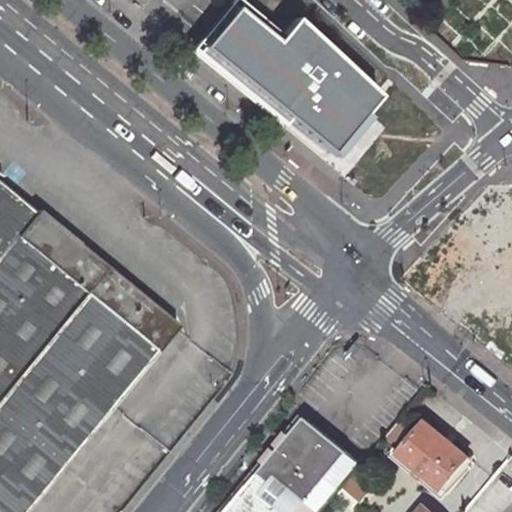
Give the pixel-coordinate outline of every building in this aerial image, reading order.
[(209,37),(194,54),(323,155),(370,93),(293,17),(270,41),(233,9),(209,37)] [(468,256),(495,280),(511,260),(511,178),(494,162),(392,274),(425,304),(468,256)] [(0,511),(21,511),(110,405),(173,329),(0,185),(0,511)] [(323,511),(364,465),(312,419),(267,471),(232,511),(323,511)] [(470,457),(427,421),(402,451),(401,453),(443,489),(461,469),(470,457)] [(402,451),(396,446),(390,453),(445,500),(468,474),(461,469),(443,489),(401,453),(402,451)]
